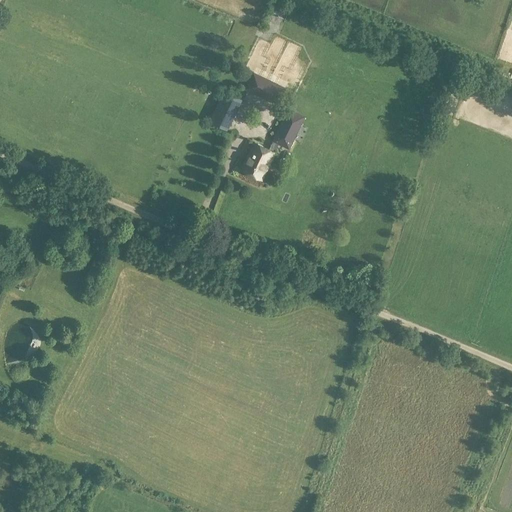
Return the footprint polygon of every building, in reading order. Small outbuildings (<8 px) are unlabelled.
[(279,103),(287,88),(255,73),(248,88),(279,103)] [(226,129),(237,107),(220,98),(209,120),(226,129)] [(249,175),(254,178),(258,176),(261,178),(265,169),(263,168),(266,163),(270,165),(276,152),(275,152),(280,143),(290,148),(306,116),(290,109),(275,140),(275,141),(271,149),(256,142),(250,155),(252,156),(245,170),(248,172),(249,175)] [(501,147),(511,149),(511,145),(511,142),(503,140),(501,147)] [(0,271),(5,274),(9,265),(0,260),(0,271)]
